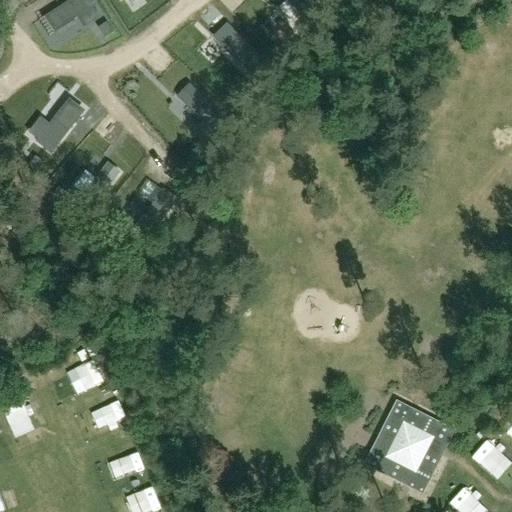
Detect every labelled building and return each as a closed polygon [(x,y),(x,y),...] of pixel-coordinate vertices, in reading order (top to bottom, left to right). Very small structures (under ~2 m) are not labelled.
[(456,86),(480,98),(488,81),(464,69),(456,86)] [(437,196),(434,215),(444,217),(447,198),(437,196)] [(398,405),(366,468),(423,497),(455,434),(398,405)] [(35,423),(44,442),(57,436),(47,417),(35,423)] [(101,465),(125,453),(113,428),(89,440),(101,465)] [(0,444),(0,450),(7,465),(23,458),(14,439),(0,444)] [(110,483),(117,502),(142,492),(134,473),(110,483)] [(0,502),(0,504),(1,511),(17,511),(16,500),(0,502)]
